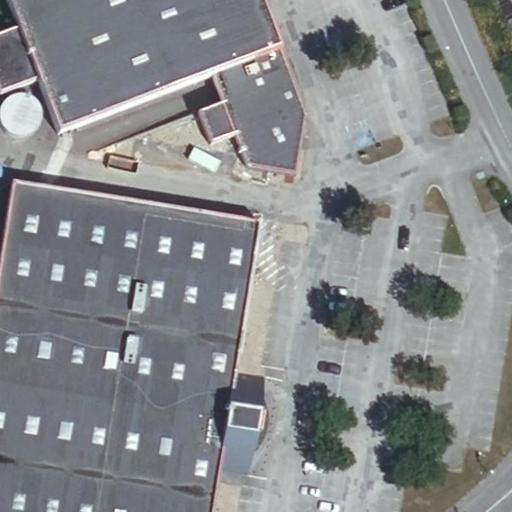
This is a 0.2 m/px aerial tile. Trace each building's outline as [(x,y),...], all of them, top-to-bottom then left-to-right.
[(5,0),(17,30),(37,84),(57,137),(213,80),(222,105),(234,139),(247,172),(295,180),(305,120),(261,2),(260,0),(5,0)] [(0,97),(37,84),(17,30),(0,36),(0,97)] [(38,128),(39,123),(40,118),(39,113),(38,110),(36,107),(33,104),(31,102),(28,100),(24,99),(21,98),(18,98),(15,98),(12,99),(7,101),(4,104),(1,107),(0,109),(0,129),(4,134),(7,137),(11,139),(16,140),(22,140),(28,138),(32,136),(36,132),(38,128)] [(234,139),(222,105),(197,114),(210,148),(234,139)] [(251,465),(261,402),(265,382),(236,378),(261,226),(12,186),(0,257),(0,511),(214,511),(219,481),(248,485),(251,465)] [(265,434),(266,427),(266,421),(266,416),(261,402),(251,465),(255,460),(258,456),(262,448),(263,445),(265,440),(265,434)]
